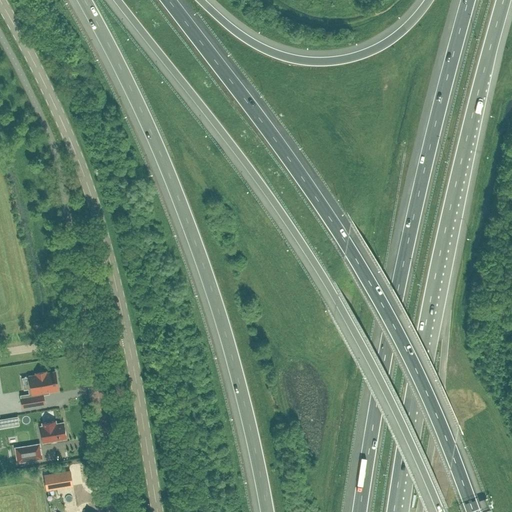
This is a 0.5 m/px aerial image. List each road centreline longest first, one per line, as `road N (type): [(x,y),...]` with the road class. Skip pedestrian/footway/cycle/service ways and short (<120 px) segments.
road 1 (motorway): [(117,0),(309,252),(387,393),(440,511)]
road 2 (motorway): [(473,511),(427,394),(346,244),(168,0)]
road 3 (motorway): [(83,0),(141,110),(209,282),(267,511)]
road 4 (motorway): [(393,511),(431,292),(503,0)]
road 5 (motorway): [(467,0),(414,209),(360,511)]
road 6 (tertiary): [(126,331),(87,185),(0,0)]
road 7 (motorway): [(428,0),(401,31),(369,50),(317,60),(260,46),(201,0)]
road 8 (residential): [(116,511),(88,339),(126,331)]
road 9 (tertiary): [(157,511),(126,331)]
